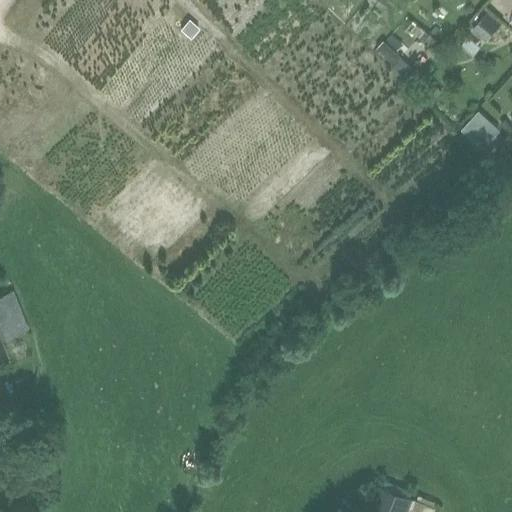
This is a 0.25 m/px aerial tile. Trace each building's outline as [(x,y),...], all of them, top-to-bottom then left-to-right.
[(485,11),(472,28),(485,39),(499,22),(485,11)] [(400,56),(383,39),(373,50),(389,65),(393,62),(394,63),(400,56)] [(422,99),(429,105),(442,92),(432,82),(423,92),(426,95),(422,99)] [(477,111),(461,128),(482,147),(498,129),(477,111)] [(0,294),(0,340),(26,331),(11,291),(0,294)] [(370,511),(428,511),(431,507),(381,487),(370,511)]
